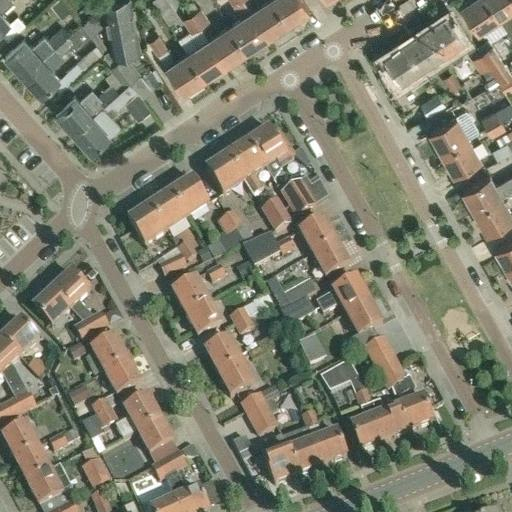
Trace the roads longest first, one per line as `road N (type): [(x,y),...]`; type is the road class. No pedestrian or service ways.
road 1 (residential): [(495,451),(289,81)]
road 2 (residential): [(511,364),(337,50)]
road 3 (residential): [(251,511),(203,412),(179,388),(84,213)]
road 4 (residential): [(84,213),(289,81)]
road 5 (secondary): [(343,511),(495,451)]
road 6 (residential): [(84,213),(54,153),(0,93)]
